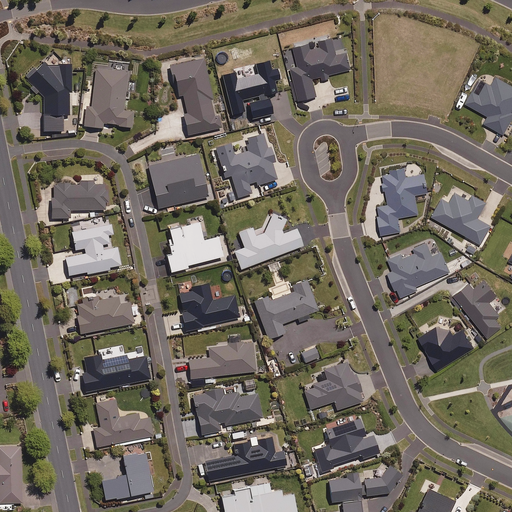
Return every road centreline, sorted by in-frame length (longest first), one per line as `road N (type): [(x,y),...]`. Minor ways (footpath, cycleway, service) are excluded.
road 1 (residential): [(151,511),(177,501),(188,473),(127,170),(116,154),(84,143),(0,152)]
road 2 (residential): [(511,475),(433,438),(409,417),(380,360),(331,189)]
road 3 (tertiary): [(0,161),(70,511)]
road 4 (residential): [(511,177),(409,129),(340,136)]
